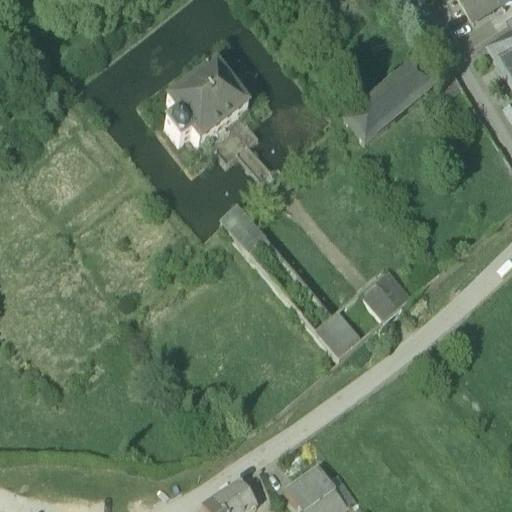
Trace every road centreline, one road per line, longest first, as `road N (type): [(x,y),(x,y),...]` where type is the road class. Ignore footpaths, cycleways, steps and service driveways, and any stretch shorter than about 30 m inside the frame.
road 1 (residential): [(511,254),(414,348),(222,492),(181,511)]
road 2 (residential): [(412,0),(511,149)]
road 3 (track): [(511,457),(414,348)]
